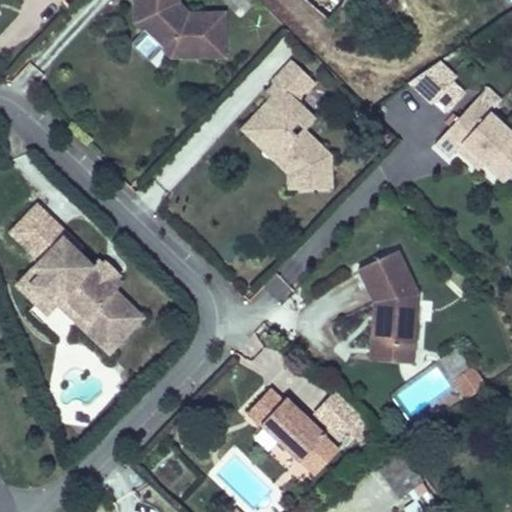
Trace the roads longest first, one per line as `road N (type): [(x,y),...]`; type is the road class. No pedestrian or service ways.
road 1 (residential): [(50,511),(206,349),(216,315),(191,272),(0,103)]
road 2 (unknown): [(216,315),(245,323),(267,312),(311,258),(398,177),(421,132)]
road 3 (unknown): [(0,101),(116,0)]
